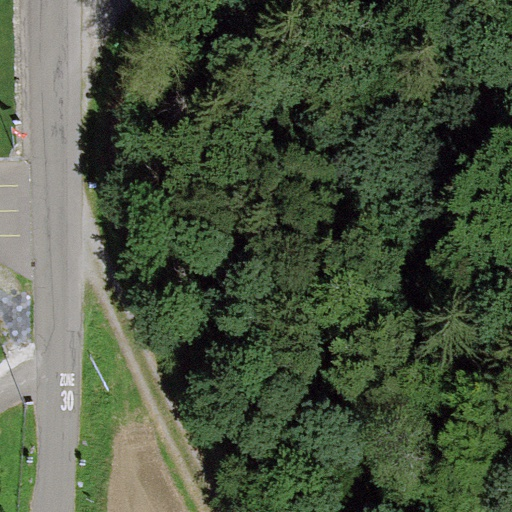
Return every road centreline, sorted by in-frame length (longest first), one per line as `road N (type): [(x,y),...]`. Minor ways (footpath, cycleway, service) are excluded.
road 1 (residential): [(33,511),(48,252),(48,0)]
road 2 (track): [(48,252),(85,261),(220,511)]
